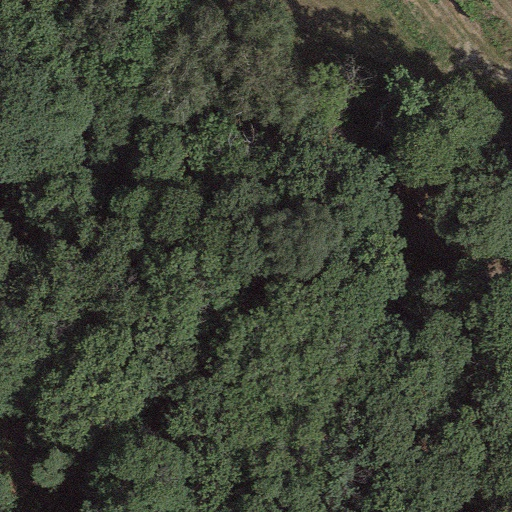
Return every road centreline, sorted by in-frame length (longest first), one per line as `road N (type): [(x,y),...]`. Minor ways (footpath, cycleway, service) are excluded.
road 1 (track): [(28,0),(229,139),(511,316)]
road 2 (track): [(186,0),(323,119),(511,218)]
road 3 (track): [(189,0),(447,122),(511,124)]
